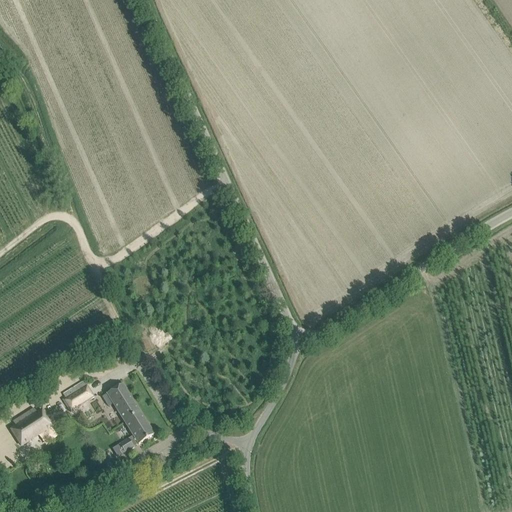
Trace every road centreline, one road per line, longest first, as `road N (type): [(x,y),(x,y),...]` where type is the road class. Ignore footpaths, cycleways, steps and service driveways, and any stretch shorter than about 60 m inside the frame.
road 1 (track): [(226,182),(109,262),(93,262),(31,91),(0,48)]
road 2 (unclassified): [(297,339),(143,0)]
road 3 (unclassified): [(511,212),(339,324),(297,339)]
road 4 (track): [(99,264),(117,316),(171,414),(246,444)]
road 5 (unclassified): [(251,511),(246,444),(284,381),(297,339)]
road 6 (track): [(0,394),(117,316)]
